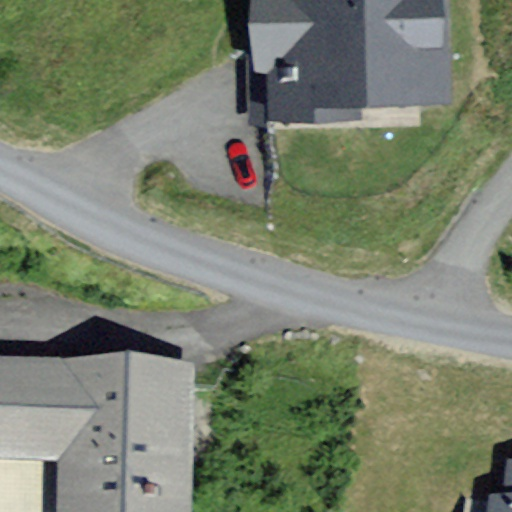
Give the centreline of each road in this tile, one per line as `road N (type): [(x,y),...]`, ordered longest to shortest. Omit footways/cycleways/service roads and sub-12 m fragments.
road 1 (residential): [(0,170),(72,214),(213,269),(440,325)]
road 2 (residential): [(511,181),(459,261),(440,325)]
